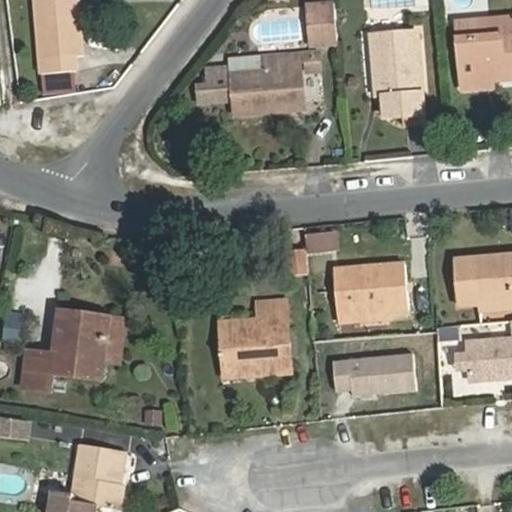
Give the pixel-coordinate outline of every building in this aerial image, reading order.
[(36,0),(41,59),(76,56),(85,55),(80,7),(66,7),(65,0),(36,0)] [(314,48),(339,45),(336,1),(310,5),(314,48)] [(492,38),(511,35),(511,18),(491,20),(492,38)] [(457,23),(462,82),(493,80),(511,78),(511,35),(492,38),(491,20),(457,23)] [(372,38),(374,75),(381,75),(383,98),(385,119),(425,115),(419,33),(372,38)] [(270,103),(303,99),(300,55),(264,58),(266,71),(232,74),(235,116),(271,113),(270,103)] [(76,56),(41,59),(43,75),(77,72),(76,56)] [(381,75),(374,75),(376,98),(383,98),(381,75)] [(493,80),(462,82),(463,92),(494,89),(493,80)] [(304,109),(303,99),(270,103),(271,113),(304,109)] [(315,235),(314,249),(338,250),(338,236),(315,235)] [(481,302),(511,299),(511,254),(455,258),(459,303),(481,302)] [(340,313),(389,310),(407,309),(404,263),(336,269),(340,313)] [(511,308),(511,299),(481,302),(481,312),(511,308)] [(254,362),(255,376),(292,373),(287,305),(257,308),(258,319),(221,323),(224,363),(254,362)] [(389,320),(389,310),(340,313),(341,324),(389,320)] [(60,311),(59,322),(108,328),(110,317),(60,311)] [(8,312),(3,336),(22,340),(28,316),(8,312)] [(110,317),(108,328),(104,362),(120,364),(126,319),(110,317)] [(104,362),(108,328),(59,322),(55,354),(29,352),(24,388),(51,393),(54,375),(102,380),(104,362)] [(511,346),(468,350),(469,360),(471,381),(472,390),(511,385),(511,346)] [(421,390),(417,354),(338,363),(341,393),(357,391),(358,397),(421,390)] [(469,360),(458,361),(460,382),(471,381),(469,360)] [(225,378),(255,376),(254,362),(224,363),(225,378)] [(162,427),(163,410),(145,410),(144,427),(162,427)] [(28,424),(0,419),(0,437),(25,442),(28,424)] [(128,486),(124,485),(115,484),(121,452),(80,445),(72,494),(54,492),(50,511),(83,511),(85,504),(123,511),(128,486)] [(115,484),(124,485),(129,453),(121,452),(115,484)]
